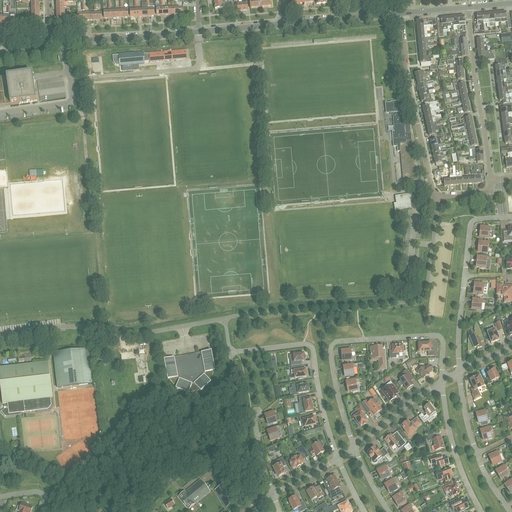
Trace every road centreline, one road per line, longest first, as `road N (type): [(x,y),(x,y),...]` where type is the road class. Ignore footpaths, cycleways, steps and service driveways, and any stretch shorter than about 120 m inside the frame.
road 1 (residential): [(354,448),(331,344),(434,336),(443,343),(442,381)]
road 2 (residential): [(230,354),(310,346),(337,459)]
road 3 (residential): [(438,197),(403,65),(398,13)]
road 4 (residential): [(490,180),(467,7)]
road 5 (tertiary): [(48,44),(200,31)]
road 6 (residential): [(442,381),(456,459),(481,511)]
